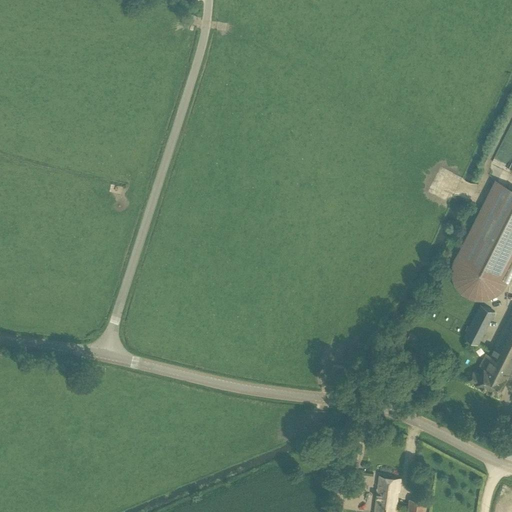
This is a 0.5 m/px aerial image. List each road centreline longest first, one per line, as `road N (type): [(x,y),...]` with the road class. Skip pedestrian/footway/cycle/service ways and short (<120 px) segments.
road 1 (tertiary): [(103,355),(224,385),(364,405),(511,468)]
road 2 (unclassified): [(103,355),(202,41),(207,0)]
